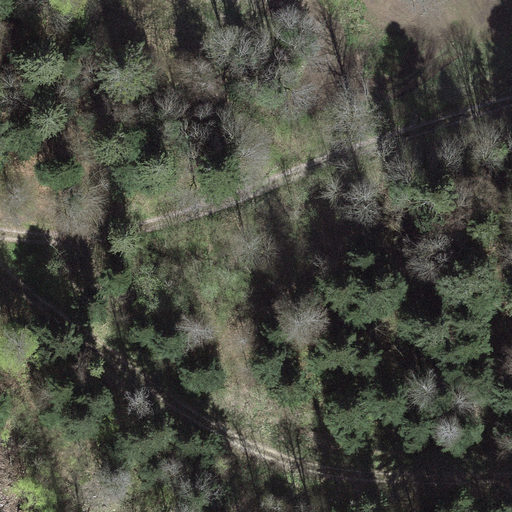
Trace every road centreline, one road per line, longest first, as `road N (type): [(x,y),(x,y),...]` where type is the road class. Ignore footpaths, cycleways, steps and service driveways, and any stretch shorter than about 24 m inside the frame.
road 1 (track): [(511,103),(130,227),(0,232)]
road 2 (track): [(0,347),(39,438),(96,511)]
